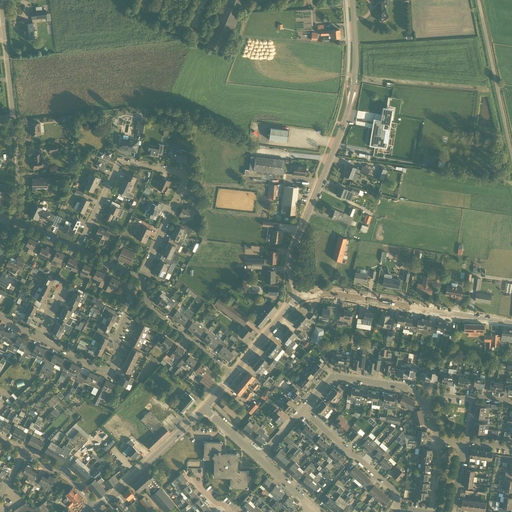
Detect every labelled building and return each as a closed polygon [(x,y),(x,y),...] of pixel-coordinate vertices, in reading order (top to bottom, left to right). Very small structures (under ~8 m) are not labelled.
[(148,17),(155,0),(140,0),(135,11),(148,17)] [(196,37),(211,0),(195,0),(182,31),(196,37)] [(225,50),(246,2),(241,0),(223,0),(206,42),(225,50)] [(376,9),(377,12),(376,14),(376,15),(377,17),(377,20),(379,20),(380,21),(380,22),(381,22),(382,22),(383,21),(383,20),(386,20),(385,8),(384,8),(384,4),(386,4),(387,3),(387,2),(387,1),(386,0),(374,0),(374,5),(378,5),(378,9),(376,9)] [(46,18),(47,18),(46,14),(46,11),(31,12),(32,19),(46,18)] [(34,31),(33,23),(25,24),(25,29),(24,29),(25,39),(34,38),(38,38),(37,31),(34,31)] [(339,30),(320,31),(320,36),(328,35),(328,34),(331,34),(332,39),(340,38),(339,30)] [(314,45),(314,52),(325,53),(325,58),(329,58),(328,68),(336,68),(337,56),(329,55),(330,53),(330,54),(331,46),(314,45)] [(369,145),(369,146),(375,147),(376,143),(385,145),(388,130),(383,129),(383,128),(384,122),(388,122),(389,122),(391,111),(389,111),(384,110),(384,112),(382,112),(381,121),(374,119),(373,124),(375,124),(371,145),(369,145)] [(250,122),(249,138),(257,138),(257,122),(250,122)] [(41,135),(40,123),(30,124),(30,128),(31,128),(32,136),(41,135)] [(137,124),(136,128),(138,129),(137,135),(139,135),(138,139),(142,140),(144,126),(137,124)] [(388,133),(386,143),(394,144),(394,140),(411,143),(411,147),(436,150),(439,132),(391,126),(390,134),(388,133)] [(218,138),(219,135),(221,131),(211,127),(208,133),(218,138)] [(287,142),(289,131),(270,128),(269,140),(287,142)] [(133,141),(122,139),(121,142),(120,142),(119,144),(120,145),(121,145),(120,148),(129,150),(128,151),(137,153),(139,141),(133,140),(133,141)] [(162,154),(164,145),(158,144),(158,147),(149,146),(148,151),(149,151),(149,154),(150,155),(158,157),(159,154),(162,154)] [(50,154),(58,153),(57,145),(49,146),(50,154)] [(179,150),(171,148),(171,153),(172,153),(171,158),(176,159),(180,160),(179,161),(184,162),(186,156),(184,155),(185,150),(181,150),(179,150)] [(109,161),(112,153),(108,151),(107,153),(105,152),(104,154),(100,152),(98,157),(99,157),(96,165),(98,166),(96,169),(99,170),(101,166),(104,167),(107,161),(109,161)] [(34,169),(43,168),(47,168),(48,167),(48,164),(47,163),(42,164),(42,160),(41,160),(40,154),(34,155),(34,160),(33,160),(34,169)] [(285,160),(255,157),(253,170),(245,169),(244,175),(262,177),(262,174),(275,176),(275,178),(283,179),(285,160)] [(425,160),(424,165),(437,167),(439,159),(434,158),(433,161),(425,160)] [(370,167),(371,167),(366,165),(365,167),(362,166),(360,171),(368,174),(370,167)] [(305,176),(306,167),(295,166),(293,176),(297,176),(297,175),(305,176)] [(354,179),(358,169),(349,166),(347,172),(346,172),(344,176),(353,179),(354,179)] [(379,167),(375,177),(383,180),(387,170),(379,167)] [(118,192),(127,196),(133,183),(135,184),(137,179),(139,180),(140,176),(134,173),(133,176),(128,174),(126,180),(123,178),(121,183),(122,184),(118,192)] [(97,186),(100,179),(89,174),(87,178),(89,179),(85,188),(93,192),(96,185),(97,186)] [(32,189),(37,189),(37,187),(47,187),(47,178),(39,178),(39,179),(32,179),(32,189)] [(163,192),(163,193),(168,196),(170,191),(167,189),(171,182),(164,178),(160,186),(158,185),(156,189),(163,192)] [(267,184),(267,198),(275,199),(275,185),(267,184)] [(294,215),(297,188),(284,187),(282,205),(287,206),(286,214),(294,215)] [(351,191),(345,189),(341,187),(339,192),(338,192),(336,195),(348,200),(351,192),(358,195),(358,194),(363,196),(364,193),(363,193),(363,192),(352,188),(351,191)] [(76,190),(72,188),(70,192),(74,193),(82,197),(83,194),(76,190)] [(191,192),(189,197),(194,199),(193,203),(198,206),(198,205),(197,195),(196,195),(191,192)] [(77,210),(84,213),(90,202),(83,198),(77,210)] [(119,217),(121,213),(118,212),(120,208),(119,208),(120,205),(112,201),(109,207),(111,207),(108,214),(107,216),(105,220),(113,223),(116,216),(119,217)] [(160,210),(157,209),(158,206),(152,203),(149,210),(148,209),(145,215),(153,219),(155,216),(157,217),(158,215),(157,215),(160,210)] [(52,221),(55,216),(42,209),(34,205),(30,212),(28,216),(29,216),(37,220),(39,216),(46,219),(47,218),(52,221)] [(195,210),(188,207),(190,208),(188,211),(183,208),(179,216),(187,220),(189,216),(192,217),(194,215),(199,214),(199,210),(195,210)] [(342,217),(344,213),(331,208),(328,215),(338,219),(340,216),(342,217)] [(369,224),(371,217),(366,214),(363,222),(369,224)] [(80,222),(74,219),(71,227),(65,224),(64,227),(62,230),(61,231),(72,236),(76,229),(76,230),(80,222)] [(189,228),(184,226),(182,225),(180,228),(177,226),(174,232),(185,237),(186,238),(187,234),(186,234),(189,228)] [(148,238),(151,231),(142,226),(140,230),(141,231),(137,239),(145,242),(147,237),(148,238)] [(106,240),(110,233),(99,228),(96,235),(98,236),(96,240),(103,243),(105,240),(106,240)] [(272,230),(271,237),(267,237),(266,241),(270,242),(281,243),(283,231),(272,230)] [(175,240),(173,242),(181,246),(185,237),(174,232),(171,238),(175,240)] [(346,240),(346,239),(338,237),(332,259),(341,262),(344,255),(343,255),(345,244),(346,240)] [(34,256),(37,249),(34,247),(37,242),(29,238),(26,245),(29,247),(27,253),(34,256)] [(181,246),(173,242),(172,245),(168,243),(166,249),(173,253),(174,250),(178,251),(181,246)] [(54,250),(47,246),(45,249),(42,248),(38,255),(45,258),(46,256),(50,258),(54,250)] [(130,264),(135,254),(123,248),(118,258),(130,264)] [(172,263),(175,258),(176,258),(177,256),(176,255),(177,254),(173,253),(166,249),(163,255),(166,257),(165,260),(172,263)] [(61,268),(64,262),(61,261),(64,255),(57,251),(53,259),(58,261),(55,266),(61,268)] [(278,263),(278,252),(268,252),(267,259),(247,259),(247,265),(247,269),(251,269),(251,265),(262,266),(267,266),(267,263),(278,263)] [(76,272),(79,266),(76,265),(77,261),(70,257),(66,265),(72,267),(71,270),(76,272)] [(18,269),(20,270),(24,263),(23,263),(20,261),(17,260),(16,264),(9,260),(5,268),(12,272),(11,273),(15,275),(15,274),(18,269)] [(172,263),(165,260),(164,263),(160,261),(157,267),(168,272),(169,272),(170,270),(170,269),(172,263)] [(90,278),(93,273),(90,271),(91,268),(84,264),(80,274),(81,276),(84,276),(90,278)] [(164,281),(165,278),(168,273),(168,272),(157,267),(154,273),(158,275),(157,278),(164,281)] [(102,287),(105,281),(102,279),(104,274),(97,270),(93,277),(98,280),(96,284),(102,287)] [(274,271),(267,271),(263,271),(263,283),(275,283),(275,275),(274,275),(274,271)] [(366,283),(367,275),(355,273),(354,281),(360,282),(366,283),(365,283),(366,283)] [(399,289),(400,280),(392,279),(392,276),(391,275),(385,274),(384,275),(384,277),(382,286),(388,287),(391,287),(399,289)] [(7,278),(1,275),(0,277),(0,280),(0,281),(0,284),(7,288),(9,283),(15,286),(18,280),(9,275),(7,278)] [(430,286),(431,277),(423,276),(422,284),(418,284),(417,292),(431,294),(432,286),(430,286)] [(116,289),(119,281),(112,277),(109,283),(105,281),(102,287),(102,288),(110,292),(112,287),(116,289)] [(49,290),(52,285),(46,281),(43,287),(49,290)] [(460,299),(462,288),(457,288),(457,284),(451,283),(451,287),(447,286),(445,295),(452,296),(452,297),(460,299)] [(278,295),(278,285),(268,285),(268,295),(278,295)] [(46,296),(49,290),(43,287),(40,293),(46,296)] [(81,297),(83,294),(77,291),(76,293),(75,296),(73,295),(71,298),(79,302),(83,304),(84,300),(84,298),(81,297)] [(43,303),(46,296),(40,293),(37,299),(43,303)] [(162,308),(167,302),(165,300),(167,297),(162,293),(157,299),(160,301),(157,304),(162,308)] [(489,303),(491,296),(476,293),(475,301),(489,303)] [(244,326),(250,317),(220,296),(214,305),(244,326)] [(75,309),(77,306),(79,302),(71,298),(69,303),(71,304),(70,307),(75,309)] [(29,302),(26,307),(35,312),(38,307),(34,305),(35,302),(30,299),(29,302)] [(170,309),(172,311),(177,305),(170,299),(169,299),(167,302),(162,308),(167,313),(170,309)] [(261,327),(277,308),(268,300),(262,308),(264,309),(254,321),(261,327)] [(177,320),(183,314),(180,312),(182,309),(177,305),(172,311),(175,313),(172,316),(177,320)] [(114,322),(116,316),(115,316),(117,312),(105,306),(100,316),(107,319),(114,322)] [(32,317),(35,312),(26,307),(23,313),(26,314),(32,317)] [(62,312),(70,316),(72,317),(74,313),(80,316),(82,313),(80,312),(75,309),(70,307),(68,309),(64,307),(62,312)] [(318,321),(328,322),(328,317),(329,317),(329,314),(334,315),(335,307),(330,307),(329,308),(327,307),(327,309),(323,309),(322,316),(319,316),(318,321)] [(350,320),(351,311),(344,310),(344,313),(341,313),(341,311),(339,321),(344,322),(345,320),(350,320)] [(60,321),(66,324),(67,322),(70,316),(62,312),(59,317),(62,318),(60,321)] [(371,325),(373,313),(365,312),(364,319),(362,318),(361,324),(371,325)] [(193,317),(188,313),(185,316),(183,314),(177,320),(183,325),(185,321),(188,323),(193,317)] [(29,323),(32,317),(26,314),(23,320),(29,323)] [(304,324),(308,319),(302,314),(298,319),(304,324)] [(385,315),(382,314),(382,315),(381,315),(380,320),(379,320),(378,324),(383,325),(382,327),(390,328),(391,319),(389,319),(389,316),(388,316),(385,315)] [(400,324),(404,325),(405,316),(398,315),(397,320),(394,319),(393,328),(395,328),(395,326),(400,327),(400,324)] [(413,332),(413,329),(415,323),(411,322),(412,319),(408,318),(409,317),(405,316),(404,325),(403,329),(410,330),(409,332),(413,332)] [(193,333),(198,326),(200,323),(193,317),(188,323),(190,325),(187,328),(193,333)] [(114,322),(107,319),(105,324),(111,327),(114,322)] [(300,329),(304,324),(298,319),(294,324),(300,329)] [(423,328),(425,320),(421,319),(421,320),(418,320),(417,323),(415,323),(413,329),(417,330),(416,332),(422,333),(423,329),(423,328)] [(423,328),(423,329),(426,330),(426,329),(430,329),(429,331),(433,332),(434,326),(431,325),(431,321),(425,320),(423,328)] [(66,324),(60,321),(59,323),(57,322),(54,327),(62,331),(66,333),(69,326),(69,325),(66,324)] [(111,327),(105,324),(100,322),(98,327),(104,330),(104,331),(108,333),(111,327)] [(443,332),(445,323),(438,322),(437,326),(434,326),(433,332),(433,333),(436,333),(437,329),(440,330),(440,331),(443,332)] [(150,328),(140,323),(139,325),(138,324),(136,328),(147,333),(150,328)] [(203,335),(208,329),(200,323),(198,326),(193,333),(198,337),(200,334),(203,335)] [(453,336),(454,329),(451,329),(451,326),(448,325),(448,323),(445,323),(443,332),(450,333),(450,336),(453,336)] [(483,336),(484,325),(464,324),(464,332),(468,332),(468,336),(476,337),(476,335),(483,336)] [(58,339),(62,331),(54,327),(52,332),(54,333),(52,336),(58,339)] [(256,332),(249,327),(247,329),(245,328),(239,335),(245,340),(250,333),(253,335),(256,332)] [(145,338),(147,333),(136,328),(135,332),(136,332),(135,334),(145,338)] [(511,329),(503,328),(501,336),(501,339),(501,341),(510,342),(510,338),(511,338),(511,336),(511,329)] [(208,345),(213,338),(215,335),(208,329),(203,335),(205,337),(203,341),(208,345)] [(291,340),(296,335),(289,329),(285,334),(291,340)] [(320,344),(323,333),(314,330),(311,341),(320,344)] [(8,333),(6,332),(1,342),(3,343),(4,341),(6,342),(6,343),(9,344),(12,338),(9,337),(11,333),(9,332),(8,333)] [(106,345),(109,339),(107,339),(109,336),(100,332),(96,340),(106,345)] [(145,338),(135,334),(134,335),(133,335),(131,339),(142,344),(145,338)] [(291,353),(294,349),(292,348),(296,343),(295,343),(295,342),(291,340),(285,334),(281,340),(287,344),(285,347),(287,348),(291,353)] [(353,343),(354,335),(349,334),(349,338),(345,337),(344,342),(353,343)] [(218,347),(223,341),(215,335),(213,338),(208,345),(213,349),(216,346),(218,347)] [(20,337),(18,336),(16,340),(12,338),(9,344),(7,348),(12,350),(13,348),(17,350),(18,349),(19,346),(23,339),(20,337),(21,337),(20,337)] [(173,342),(166,337),(163,341),(160,338),(156,344),(165,351),(167,348),(168,348),(173,342)] [(19,346),(18,349),(24,352),(22,356),(25,357),(26,355),(27,353),(30,347),(26,345),(28,341),(26,340),(23,339),(19,346)] [(139,349),(142,344),(131,339),(129,342),(130,343),(130,345),(139,349)] [(103,350),(106,345),(96,340),(93,346),(103,350)] [(223,357),(228,350),(225,348),(228,345),(223,341),(218,347),(220,349),(218,352),(223,357)] [(270,347),(278,354),(282,349),(279,347),(274,342),(270,347)] [(38,346),(36,345),(34,349),(30,347),(27,353),(26,355),(30,357),(31,355),(36,358),(37,355),(41,348),(38,346)] [(101,356),(103,350),(93,346),(91,351),(101,356)] [(171,349),(170,349),(167,354),(172,359),(176,355),(182,359),(184,356),(181,354),(184,351),(178,346),(174,351),(171,349)] [(278,354),(270,347),(265,353),(270,357),(268,359),(275,365),(278,367),(280,364),(277,362),(278,362),(274,359),(276,357),(278,354)] [(41,348),(37,355),(36,358),(42,361),(45,362),(48,356),(44,354),(46,350),(44,349),(43,349),(41,348)] [(129,374),(140,352),(132,348),(121,370),(129,374)] [(238,353),(236,351),(233,349),(231,352),(228,350),(223,357),(228,361),(231,358),(233,360),(238,353)] [(395,369),(398,352),(395,351),(394,362),(390,362),(389,362),(388,365),(384,365),(383,374),(391,375),(392,368),(395,369)] [(364,367),(364,364),(366,354),(362,353),(362,357),(359,357),(359,360),(353,360),(352,369),(360,370),(360,367),(364,367)] [(52,370),(54,366),(55,364),(59,357),(56,355),(54,354),(52,358),(48,356),(45,362),(40,371),(45,373),(47,368),(52,370)] [(158,365),(160,362),(150,354),(148,357),(158,365)] [(337,354),(336,355),(332,355),(330,364),(331,364),(331,363),(335,363),(334,366),(340,367),(341,356),(341,355),(337,354)] [(373,363),(368,362),(367,371),(375,373),(376,366),(379,366),(379,369),(379,370),(380,360),(381,354),(379,354),(378,360),(374,359),(373,363)] [(182,359),(179,363),(182,365),(184,367),(185,366),(186,367),(185,367),(189,370),(191,367),(196,361),(190,356),(187,359),(184,356),(182,359)] [(293,358),(289,363),(290,364),(291,365),(292,366),(298,359),(296,358),(295,356),(293,358)] [(348,365),(350,357),(341,356),(340,367),(345,368),(346,365),(348,365)] [(61,358),(59,357),(55,364),(60,366),(62,367),(60,370),(63,371),(66,365),(62,363),(64,359),(61,358),(62,358),(61,358)] [(266,362),(261,357),(257,363),(266,370),(269,365),(273,368),(275,365),(268,359),(266,362)] [(322,363),(324,361),(320,358),(316,362),(315,362),(315,361),(313,361),(312,362),(312,363),(311,364),(312,365),(311,366),(320,373),(323,369),(321,367),(324,364),(322,363)] [(74,364),(72,363),(70,367),(66,365),(63,371),(61,375),(66,377),(67,374),(71,376),(73,373),(77,366),(74,364)] [(261,375),(266,370),(257,363),(253,368),(258,372),(261,375)] [(209,374),(211,371),(201,364),(195,372),(198,374),(199,372),(204,376),(200,381),(208,388),(214,382),(210,379),(212,377),(209,374)] [(415,371),(413,371),(413,368),(410,368),(411,365),(407,364),(406,368),(407,368),(405,378),(411,379),(412,377),(414,377),(415,374),(417,375),(417,371),(415,371)] [(79,367),(77,366),(73,373),(71,376),(78,379),(76,381),(79,383),(84,374),(80,372),(82,368),(79,367)] [(176,375),(179,371),(181,369),(179,368),(176,366),(175,367),(172,371),(176,375)] [(316,377),(320,373),(311,366),(307,370),(308,370),(306,372),(308,374),(312,377),(314,375),(316,377)] [(407,368),(406,368),(400,367),(400,369),(397,369),(396,374),(399,375),(399,377),(405,378),(407,368)] [(427,382),(429,371),(422,370),(423,369),(419,369),(419,372),(420,372),(419,378),(421,378),(421,381),(427,382)] [(444,386),(446,387),(448,373),(448,372),(443,372),(443,370),(440,369),(439,379),(442,380),(441,384),(444,384),(444,386)] [(436,380),(437,375),(435,374),(435,372),(429,371),(427,382),(434,383),(434,380),(436,380)] [(455,382),(456,375),(456,371),(453,371),(453,373),(448,373),(446,387),(448,387),(449,385),(451,385),(452,381),(455,382)] [(92,373),(89,372),(87,376),(84,374),(79,383),(82,384),(83,382),(89,385),(94,375),(92,373)] [(258,385),(256,383),(258,380),(255,378),(255,377),(249,372),(245,378),(257,388),(258,389),(259,388),(261,386),(259,384),(258,385)] [(312,377),(308,374),(306,372),(304,375),(303,374),(300,378),(309,386),(312,382),(310,380),(312,377)] [(471,384),(472,374),(469,373),(469,375),(464,374),(463,378),(462,389),(464,389),(464,387),(467,387),(468,384),(471,384)] [(477,377),(477,374),(472,373),(472,374),(471,384),(473,384),(473,386),(476,386),(475,388),(478,389),(480,378),(477,377)] [(97,376),(94,375),(89,385),(94,387),(98,389),(101,383),(97,381),(99,377),(97,376)] [(134,379),(132,378),(127,375),(125,379),(121,376),(118,383),(126,387),(128,383),(131,385),(134,379)] [(463,378),(458,377),(459,376),(456,375),(455,382),(458,382),(457,386),(460,386),(459,389),(462,389),(463,378)] [(245,378),(241,382),(247,387),(249,385),(252,387),(252,388),(256,391),(258,389),(257,388),(245,378)] [(309,386),(300,378),(298,380),(298,379),(296,381),(297,382),(295,385),(302,391),(301,390),(302,388),(305,390),(309,386)] [(487,385),(487,380),(488,379),(480,378),(478,389),(480,389),(481,387),(483,387),(484,385),(487,385)] [(495,391),(496,383),(494,382),(494,381),(487,380),(487,385),(486,390),(489,391),(489,390),(495,391)] [(109,392),(113,384),(106,381),(104,384),(101,383),(98,389),(92,402),(97,405),(103,394),(105,390),(109,392)] [(248,392),(245,389),(247,387),(241,382),(238,386),(250,395),(252,393),(249,391),(248,392)] [(504,393),(506,383),(499,382),(499,383),(496,383),(495,391),(501,392),(501,393),(504,393)] [(342,392),(345,389),(339,384),(336,387),(339,389),(337,391),(333,388),(330,392),(336,398),(340,393),(339,393),(341,391),(342,392)] [(250,395),(238,386),(234,391),(240,396),(240,395),(243,398),(245,397),(250,402),(253,398),(250,395)] [(301,392),(294,386),(290,391),(292,393),(290,396),(297,402),(301,397),(297,394),(299,391),(300,393),(301,392)] [(355,401),(357,389),(352,388),(351,393),(348,392),(347,400),(355,401)] [(363,404),(364,398),(364,395),(362,395),(362,390),(357,389),(355,401),(360,402),(360,403),(363,404)] [(372,400),(373,391),(368,390),(367,395),(364,395),(364,398),(363,404),(366,404),(367,401),(369,401),(369,399),(372,400)] [(380,406),(381,397),(378,397),(379,392),(373,391),(372,400),(371,404),(380,406)] [(189,395),(186,392),(180,399),(183,401),(177,408),(184,413),(195,400),(189,395)] [(334,407),(337,405),(333,401),(336,398),(330,392),(326,396),(330,399),(328,401),(330,403),(334,407)] [(128,418),(123,423),(126,426),(128,424),(133,429),(130,432),(132,434),(134,431),(138,434),(135,437),(137,439),(139,437),(143,440),(142,440),(150,447),(161,435),(162,436),(162,435),(161,434),(163,431),(165,433),(165,432),(177,420),(170,414),(170,413),(169,414),(166,410),(169,408),(167,406),(164,408),(161,405),(163,403),(162,401),(159,403),(154,398),(156,396),(153,393),(148,398),(151,401),(147,405),(148,405),(150,407),(163,420),(162,421),(162,422),(158,426),(158,425),(155,428),(155,429),(151,433),(151,432),(150,433),(134,418),(131,421),(128,418)] [(388,406),(390,394),(384,393),(384,398),(381,397),(380,406),(380,405),(388,406)] [(396,407),(397,403),(397,400),(395,400),(395,395),(390,394),(388,406),(388,409),(392,410),(392,406),(396,407)] [(409,399),(403,396),(401,399),(398,399),(397,400),(397,403),(399,403),(405,407),(409,399)] [(281,406),(280,408),(283,411),(285,409),(288,412),(292,408),(288,404),(291,402),(292,403),(292,402),(286,397),(281,402),(283,404),(281,406)] [(412,411),(416,408),(413,406),(415,403),(409,399),(405,407),(412,411)] [(326,403),(322,400),(319,404),(325,410),(328,413),(331,409),(332,410),(334,407),(330,403),(328,401),(326,403)] [(251,414),(258,406),(253,402),(246,410),(251,414)] [(234,418),(239,413),(227,403),(222,408),(234,418)] [(489,408),(489,405),(479,403),(479,406),(475,406),(475,411),(486,413),(489,413),(490,408),(489,408)] [(323,419),(325,417),(325,416),(328,413),(325,410),(319,404),(315,409),(319,412),(317,414),(323,419)] [(282,412),(276,407),(271,412),(274,415),(272,417),(278,423),(283,418),(278,414),(281,412),(282,413),(282,412)] [(417,411),(416,408),(412,411),(414,419),(422,416),(421,410),(417,411)] [(488,421),(489,418),(485,418),(486,413),(475,411),(474,416),(479,417),(479,420),(488,421)] [(344,432),(349,426),(342,419),(343,418),(340,415),(336,420),(338,422),(335,426),(339,431),(340,429),(344,432)] [(420,428),(420,424),(424,423),(422,416),(414,419),(416,426),(416,427),(420,428)] [(0,428),(7,432),(11,425),(7,423),(9,420),(5,418),(0,427),(0,428)] [(36,432),(41,428),(40,427),(43,422),(37,419),(35,423),(32,429),(34,430),(36,432)] [(474,427),(485,429),(486,424),(488,424),(488,421),(479,420),(478,423),(475,422),(474,427)] [(253,425),(249,421),(247,424),(242,430),(247,435),(252,430),(255,433),(260,427),(255,422),(253,425)] [(23,427),(18,424),(17,424),(12,435),(18,437),(23,427)] [(359,429),(354,425),(354,424),(350,428),(351,428),(353,430),(347,436),(352,441),(354,439),(355,440),(356,439),(358,441),(363,436),(357,432),(359,429)] [(264,427),(262,425),(260,427),(255,433),(258,436),(254,440),(259,446),(264,440),(260,436),(265,431),(263,429),(264,427)] [(305,435),(311,429),(307,425),(303,429),(300,427),(301,426),(300,426),(296,431),(303,438),(305,435)] [(23,440),(27,433),(24,432),(25,428),(23,427),(18,437),(23,440)] [(415,433),(415,436),(427,438),(427,434),(426,434),(427,432),(421,431),(422,428),(420,428),(416,427),(415,430),(415,433)] [(486,438),(486,434),(488,433),(488,430),(485,429),(474,427),(473,433),(477,433),(476,436),(486,437),(486,438)] [(305,435),(303,438),(309,444),(314,438),(312,436),(315,432),(311,429),(305,435)] [(59,431),(54,436),(50,441),(51,441),(44,452),(50,456),(54,448),(56,449),(65,435),(59,431)] [(88,440),(79,432),(72,439),(65,435),(56,449),(54,448),(50,456),(63,464),(73,447),(77,451),(82,446),(88,440)] [(39,437),(39,436),(34,433),(32,436),(28,443),(34,446),(39,437)] [(364,450),(373,440),(367,435),(360,442),(362,444),(360,447),(364,450)] [(409,441),(409,444),(413,445),(419,445),(420,443),(425,443),(426,441),(427,441),(427,438),(415,436),(414,436),(413,441),(409,441)] [(40,449),(44,442),(38,439),(39,437),(34,446),(40,449)] [(132,449),(125,455),(128,458),(131,456),(133,459),(139,453),(132,446),(135,444),(130,439),(131,439),(128,437),(126,439),(129,441),(127,443),(132,449)] [(319,447),(324,441),(320,437),(317,441),(314,438),(309,444),(312,446),(314,448),(314,447),(317,445),(319,447)] [(376,445),(372,441),(373,440),(364,450),(368,454),(370,451),(372,453),(379,446),(377,444),(376,445)] [(323,456),(327,451),(325,449),(329,444),(324,441),(319,447),(321,449),(318,452),(323,456)] [(246,489),(247,487),(248,473),(247,471),(239,471),(238,469),(238,455),(237,454),(224,453),(224,451),(223,451),(221,450),(222,444),(220,442),(206,442),(204,443),(204,458),(205,459),(212,460),(214,461),(213,475),(215,477),(229,477),(230,479),(230,486),(232,488),(246,489)] [(292,460),(298,454),(302,450),(295,444),(293,446),(297,450),(290,458),(292,460)] [(432,450),(419,448),(419,445),(413,445),(413,447),(413,448),(419,449),(418,454),(422,455),(432,456),(432,453),(431,453),(432,450)] [(376,461),(378,459),(385,451),(379,446),(372,453),(374,455),(372,458),(376,461)] [(283,457),(286,454),(281,449),(273,458),(278,462),(283,456),(283,457)] [(332,459),(338,453),(334,449),(330,453),(327,451),(323,456),(327,460),(326,460),(329,463),(332,459)] [(388,460),(391,456),(385,451),(378,459),(380,460),(378,463),(382,467),(388,460)] [(337,468),(341,463),(338,461),(342,456),(338,453),(332,459),(329,463),(331,465),(332,464),(337,468)] [(431,459),(432,456),(422,455),(422,458),(419,457),(418,463),(424,464),(425,461),(430,462),(431,459)] [(283,467),(288,461),(283,457),(283,456),(278,462),(283,467)] [(89,468),(84,464),(82,462),(80,461),(80,460),(77,458),(75,460),(69,467),(76,474),(88,485),(100,475),(101,474),(98,469),(93,472),(89,468)] [(390,469),(394,465),(388,460),(382,467),(386,470),(388,468),(390,469)] [(299,466),(296,463),(295,462),(293,465),(292,465),(287,470),(292,475),(297,469),(299,466)] [(432,465),(424,464),(418,463),(417,467),(419,467),(418,473),(420,473),(425,474),(425,471),(429,471),(430,468),(432,468),(432,465)] [(31,470),(33,467),(27,464),(25,467),(22,466),(19,474),(24,476),(26,473),(29,475),(31,470)] [(401,468),(397,464),(392,471),(394,473),(392,476),(398,481),(405,474),(400,469),(401,468)] [(353,477),(359,470),(355,466),(350,471),(348,469),(345,472),(348,474),(349,473),(353,477)] [(309,475),(313,470),(311,468),(306,472),(304,475),(306,477),(301,483),(306,487),(311,481),(313,479),(309,475)] [(297,479),(302,473),(297,469),(292,475),(297,479)] [(326,479),(330,476),(326,472),(322,469),(320,472),(322,474),(321,475),(326,479)] [(35,476),(37,473),(31,470),(29,475),(27,478),(30,479),(28,482),(34,485),(38,477),(35,476)] [(360,483),(366,476),(359,470),(353,477),(351,480),(352,481),(355,479),(360,483)] [(425,474),(420,473),(420,477),(417,477),(417,482),(419,482),(424,483),(424,480),(428,481),(428,477),(430,477),(431,474),(425,474)] [(163,489),(151,474),(148,476),(146,474),(133,486),(139,493),(145,487),(146,489),(145,490),(151,496),(164,511),(166,511),(175,505),(162,490),(163,489)] [(183,477),(181,474),(172,482),(176,486),(174,488),(176,491),(179,489),(186,483),(188,481),(184,476),(183,477)] [(52,491),(56,483),(53,481),(55,478),(49,475),(48,478),(45,483),(44,486),(47,488),(52,491)] [(99,498),(106,492),(98,482),(103,479),(100,475),(88,485),(99,498)] [(45,483),(48,478),(42,476),(40,479),(38,477),(34,485),(33,487),(36,489),(37,486),(40,488),(41,485),(44,486),(45,483)] [(118,481),(113,476),(112,477),(112,476),(105,481),(110,488),(116,483),(118,482),(118,481)] [(366,490),(368,487),(366,485),(370,480),(366,476),(360,483),(364,487),(363,488),(366,490)] [(511,486),(511,480),(511,481),(511,478),(505,477),(503,476),(502,485),(511,486)] [(266,493),(270,488),(268,486),(272,481),(267,478),(261,484),(265,488),(263,490),(266,493)] [(316,491),(321,486),(318,483),(313,479),(311,481),(306,487),(311,491),(313,489),(316,491)] [(343,491),(345,488),(337,481),(335,484),(343,491)] [(429,487),(430,484),(424,483),(419,482),(417,482),(415,491),(418,492),(422,492),(423,489),(426,490),(427,486),(429,487)] [(185,495),(191,490),(189,487),(186,483),(179,489),(176,491),(179,493),(180,494),(182,492),(185,495)] [(268,495),(270,492),(274,496),(280,489),(276,485),(272,490),(270,488),(266,493),(268,495)] [(378,489),(374,485),(370,489),(368,487),(366,490),(372,496),(378,489)] [(511,491),(511,486),(502,485),(501,493),(503,494),(509,494),(510,492),(511,491)] [(76,490),(73,487),(65,494),(67,497),(63,501),(67,504),(66,504),(69,507),(69,508),(71,506),(74,503),(76,503),(77,502),(77,501),(81,497),(75,491),(76,490)] [(135,501),(132,497),(134,495),(129,489),(123,494),(128,500),(129,499),(132,503),(135,501)] [(279,503),(283,499),(281,497),(284,493),(280,489),(274,496),(273,498),(279,503)] [(379,502),(385,495),(378,489),(372,496),(373,496),(370,499),(372,500),(374,498),(379,502)] [(193,492),(191,490),(185,495),(188,498),(186,500),(186,501),(189,504),(198,496),(194,492),(193,492)] [(422,492),(418,492),(417,496),(415,495),(414,501),(418,501),(421,502),(421,499),(425,499),(426,496),(428,496),(428,493),(422,492)] [(509,494),(503,494),(503,497),(501,497),(500,502),(504,502),(511,503),(511,497),(509,497),(509,494)] [(386,508),(389,505),(386,503),(390,499),(385,495),(379,502),(386,508)] [(197,508),(203,503),(201,500),(198,496),(189,504),(191,507),(193,507),(195,505),(197,508)] [(251,506),(253,503),(250,500),(251,499),(251,498),(248,496),(238,506),(243,510),(243,509),(246,511),(251,506)] [(330,508),(334,502),(329,498),(326,496),(324,500),(326,502),(325,504),(330,508)] [(342,503),(337,499),(334,502),(330,508),(335,511),(341,505),(343,507),(346,502),(350,498),(348,496),(342,503)] [(152,508),(144,497),(139,500),(147,511),(156,511),(153,508),(152,508)] [(293,501),(289,497),(285,501),(283,499),(279,503),(278,504),(281,506),(283,504),(287,507),(293,501)] [(126,507),(119,500),(116,502),(115,501),(112,504),(118,511),(122,511),(124,511),(123,510),(126,507)] [(485,511),(487,503),(462,500),(461,509),(485,511)] [(36,511),(33,507),(29,501),(25,503),(24,504),(11,511),(36,511)] [(294,511),(296,511),(293,509),(297,504),(293,501),(287,507),(291,511),(290,511),(294,511)] [(511,509),(511,504),(511,503),(504,502),(500,502),(496,501),(495,509),(498,510),(507,511),(507,508),(511,509)] [(48,511),(45,506),(47,505),(45,502),(35,509),(37,511),(36,511),(48,511)] [(349,504),(346,502),(343,507),(345,508),(342,511),(350,511),(352,511),(347,507),(349,504)] [(206,511),(210,509),(206,505),(205,505),(203,503),(197,508),(200,511),(199,511),(206,511)]
